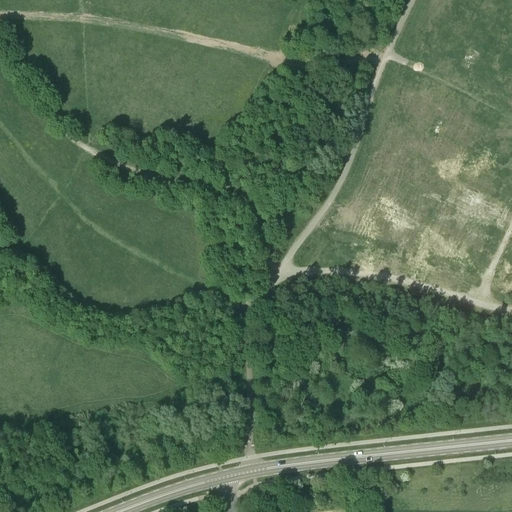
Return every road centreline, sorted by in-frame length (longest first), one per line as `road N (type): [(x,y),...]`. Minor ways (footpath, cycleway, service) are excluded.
road 1 (track): [(0,15),(87,18),(300,64),(387,53),(511,115)]
road 2 (secondary): [(226,478),(511,441)]
road 3 (track): [(511,311),(376,276),(272,280)]
